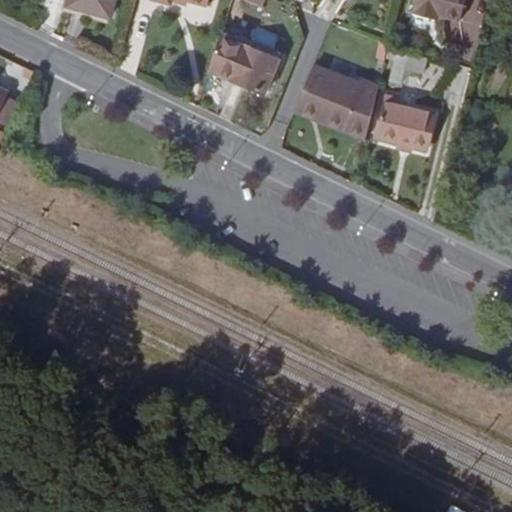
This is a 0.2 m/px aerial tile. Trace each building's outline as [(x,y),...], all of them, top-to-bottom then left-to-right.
[(111,22),(116,0),(72,0),(70,13),(111,22)] [(153,0),(152,6),(171,11),(173,4),(207,13),(210,0),(153,0)] [(238,0),(264,8),(266,0),(238,0)] [(453,33),(461,0),(414,0),(411,12),(439,19),(436,29),(453,33)] [(264,96),(278,64),(220,39),(211,70),(230,77),(229,80),(264,96)] [(401,83),(407,53),(395,50),(389,80),(401,83)] [(450,95),(463,98),(469,67),(456,65),(450,95)] [(364,87),(314,68),(297,110),(348,130),(345,138),(363,145),(377,89),(365,84),(364,87)] [(395,106),(397,98),(385,95),(375,138),(428,152),(435,117),(395,106)] [(345,138),(348,130),(297,110),(294,118),(345,138)]
